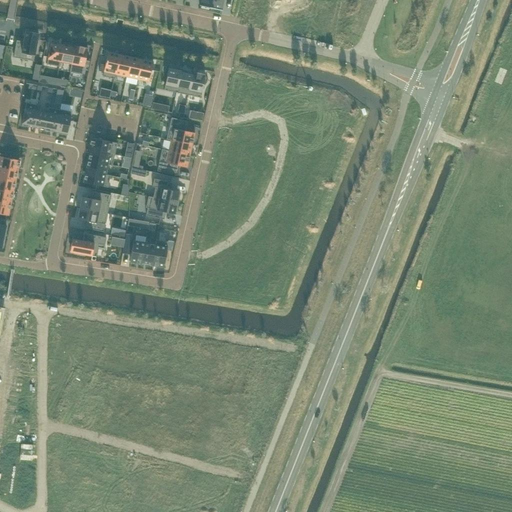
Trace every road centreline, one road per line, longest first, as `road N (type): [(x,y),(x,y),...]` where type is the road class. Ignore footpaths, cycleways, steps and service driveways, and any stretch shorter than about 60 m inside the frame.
road 1 (tertiary): [(275,511),(437,101)]
road 2 (track): [(384,356),(468,148),(426,131)]
road 3 (residential): [(183,253),(205,256),(252,224),(281,165),(278,121),(257,113),(213,121)]
road 4 (residential): [(43,309),(249,342)]
road 5 (residential): [(0,136),(73,150),(53,264)]
road 6 (residential): [(42,423),(207,468)]
road 7 (residential): [(53,264),(174,286),(183,253)]
road 8 (track): [(375,376),(384,356),(511,377)]
road 9 (residential): [(183,253),(213,121)]
road 10 (residential): [(207,468),(249,342)]
road 11 (residential): [(105,1),(233,29)]
road 12 (residential): [(99,43),(223,72)]
